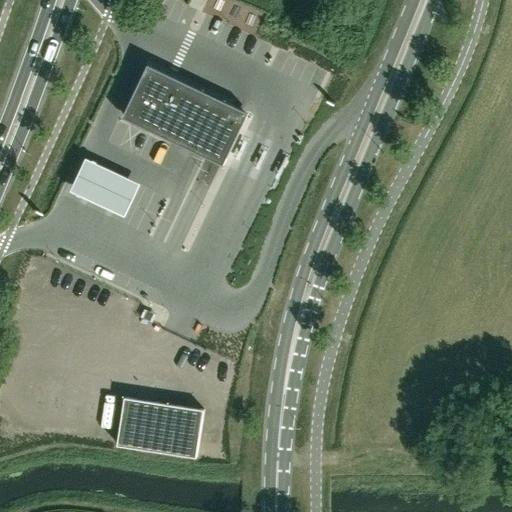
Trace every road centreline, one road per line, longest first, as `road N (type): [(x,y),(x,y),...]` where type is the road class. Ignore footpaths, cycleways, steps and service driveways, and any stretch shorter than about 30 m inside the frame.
road 1 (primary): [(283,395),(328,257),(434,0)]
road 2 (primary): [(414,0),(299,287),(279,375),(283,395)]
road 3 (primary): [(0,185),(71,0)]
road 4 (primary): [(50,0),(0,137)]
